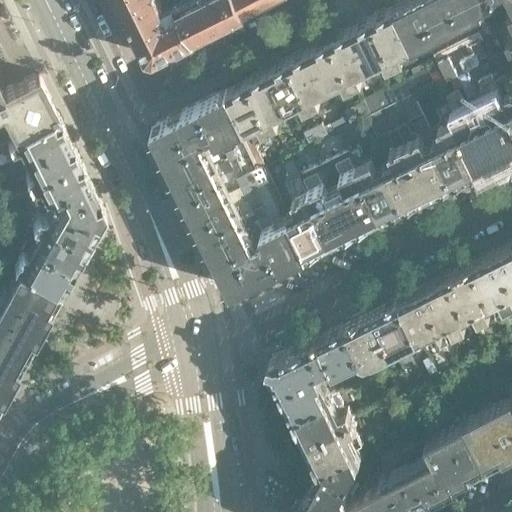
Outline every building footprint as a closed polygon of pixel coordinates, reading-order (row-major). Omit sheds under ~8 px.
[(160,0),(121,0),(133,22),(160,8),(162,3),(160,0)] [(218,21),(206,0),(186,0),(183,2),(185,6),(179,9),(192,35),(193,34),(218,21)] [(244,8),(240,0),(206,0),(218,21),(243,9),(244,8)] [(262,0),(240,0),(244,8),(243,9),(244,10),(262,0)] [(437,29),(422,0),(395,0),(393,1),(412,37),(413,41),(437,29)] [(461,17),(452,0),(422,0),(437,29),(461,17)] [(482,1),(481,0),(452,0),(461,17),(484,5),(482,1)] [(412,37),(393,1),(373,12),(396,58),(404,54),(401,47),(397,44),(412,37)] [(192,35),(179,9),(168,14),(162,13),(160,8),(133,22),(148,53),(149,53),(154,55),(193,35),(193,34),(192,35)] [(396,58),(373,12),(352,22),(370,58),(385,51),(384,55),(388,62),(396,58)] [(370,58),(352,22),(331,33),(355,79),(363,75),(359,68),(355,65),(370,58)] [(355,79),(331,33),(311,43),(329,79),(343,72),(343,76),(346,83),(355,79)] [(329,79),(311,43),(290,54),(313,100),(321,96),(318,89),(314,86),(329,79)] [(313,100),(290,54),(269,64),(287,100),(302,93),(301,97),(305,104),(313,100)] [(287,100),(269,64),(248,75),(272,121),(280,117),(277,110),(273,107),(287,100)] [(67,131),(56,109),(37,71),(1,89),(6,99),(5,102),(14,121),(19,130),(7,137),(11,144),(21,140),(27,152),(67,131)] [(511,79),(509,81),(504,71),(495,75),(511,110),(511,79)] [(272,121),(248,75),(228,85),(246,121),(261,114),(260,118),(264,125),(272,121)] [(511,146),(511,110),(495,75),(486,79),(491,90),(488,91),(486,96),(493,110),(484,115),(502,152),(511,146)] [(502,152),(484,115),(474,119),(467,105),(463,104),(460,105),(446,78),(437,82),(446,99),(478,164),(502,152)] [(289,211),(266,164),(245,121),(246,121),(228,85),(156,121),(156,122),(155,127),(154,127),(230,281),(236,283),(307,248),(289,211)] [(392,101),(387,91),(366,101),(371,112),(392,101)] [(393,111),(412,102),(408,94),(390,104),(393,111)] [(478,164),(446,99),(437,103),(442,114),(439,115),(438,120),(445,134),(435,139),(453,176),(478,164)] [(343,137),(368,125),(363,116),(339,128),(343,137)] [(453,176),(435,139),(426,144),(419,129),(414,128),(411,129),(406,119),(397,123),(429,188),(453,176)] [(429,188),(397,123),(388,128),(393,138),(390,139),(389,144),(396,158),(386,163),(405,200),(429,188)] [(27,178),(78,152),(67,131),(27,152),(34,166),(24,171),(27,178)] [(405,200),(386,163),(373,135),(348,147),(380,212),(405,200)] [(380,212),(348,147),(324,159),(338,187),(356,224),(380,212)] [(88,173),(78,152),(27,178),(30,184),(40,179),(47,194),(55,190),(88,173)] [(356,224),(338,187),(328,192),(321,177),(317,176),(314,177),(309,167),(300,171),(331,236),(356,224)] [(331,236),(300,171),(291,176),(296,186),(293,187),(291,192),(298,206),(289,211),(307,248),(331,236)] [(104,206),(98,193),(88,173),(55,190),(59,197),(55,203),(96,220),(104,206)] [(85,241),(96,220),(55,203),(48,217),(37,211),(31,221),(43,227),(46,222),(85,241)] [(0,221),(9,226),(12,219),(4,215),(0,216),(0,221)] [(73,261),(85,241),(46,222),(43,227),(35,241),(73,261)] [(511,236),(509,238),(509,237),(498,243),(511,271),(511,236)] [(60,287),(73,261),(35,241),(29,253),(21,249),(14,262),(17,264),(60,287)] [(511,283),(511,271),(498,243),(487,248),(487,249),(474,255),(492,294),(498,291),(509,312),(511,310),(511,287),(511,285),(511,283)] [(492,294),(474,255),(449,267),(468,306),(474,303),(485,324),(497,318),(486,297),(492,294)] [(0,395),(60,287),(17,264),(0,294),(0,395)] [(468,306),(449,267),(436,274),(436,273),(424,279),(444,318),(450,315),(460,336),(472,330),(462,309),(468,306)] [(444,318),(424,279),(413,284),(414,285),(400,292),(419,330),(425,327),(436,348),(448,342),(437,321),(444,318)] [(419,330),(400,292),(400,291),(371,305),(390,344),(419,330)] [(390,344),(371,305),(343,319),(359,352),(361,355),(366,356),(390,344)] [(359,352),(343,319),(318,332),(331,356),(334,364),(359,352)] [(331,356),(318,332),(285,348),(284,348),(284,349),(273,354),(272,354),(271,355),(269,360),(270,362),(275,371),(274,371),(278,379),(316,361),(317,363),(331,356)] [(407,360),(401,347),(394,351),(400,364),(407,360)] [(511,449),(511,358),(495,367),(502,381),(457,404),(464,418),(465,417),(489,461),(511,449)] [(327,392),(319,375),(322,373),(317,363),(316,361),(278,379),(288,399),(293,409),(327,392)] [(347,382),(341,371),(338,372),(342,380),(344,383),(347,382)] [(333,389),(344,383),(342,380),(331,385),(333,389)] [(386,396),(378,381),(366,386),(374,402),(386,396)] [(398,393),(411,386),(409,381),(395,388),(398,393)] [(306,435),(352,413),(348,404),(336,410),(327,392),(293,409),(306,435)] [(362,413),(374,407),(372,403),(360,409),(362,413)] [(354,445),(345,428),(356,422),(352,413),(306,435),(320,462),(354,445)] [(353,511),(390,511),(489,461),(465,417),(464,418),(402,449),(408,460),(390,470),(392,473),(349,495),(350,496),(346,497),(353,511)] [(344,485),(359,457),(354,445),(320,462),(303,493),(330,508),(336,497),(341,500),(346,497),(350,496),(349,495),(344,485)] [(353,511),(346,497),(341,500),(336,497),(330,508),(303,493),(291,511),(353,511)]
